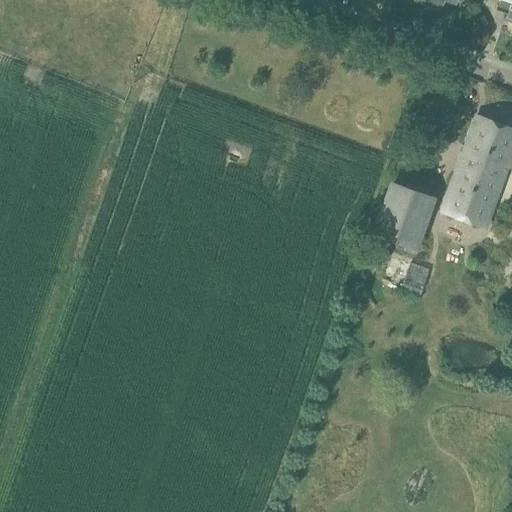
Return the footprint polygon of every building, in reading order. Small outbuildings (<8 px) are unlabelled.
[(412,0),(412,2),(441,12),(444,0),(448,0),(456,3),(457,0),(412,0)] [(511,0),(499,0),(497,6),(508,10),(504,21),(511,24),(511,0)] [(485,229),(511,154),(511,128),(476,115),(441,212),(485,229)] [(374,235),(393,242),(415,250),(434,198),(392,183),(374,235)] [(407,262),(391,257),(381,285),(419,299),(430,270),(407,262)]
